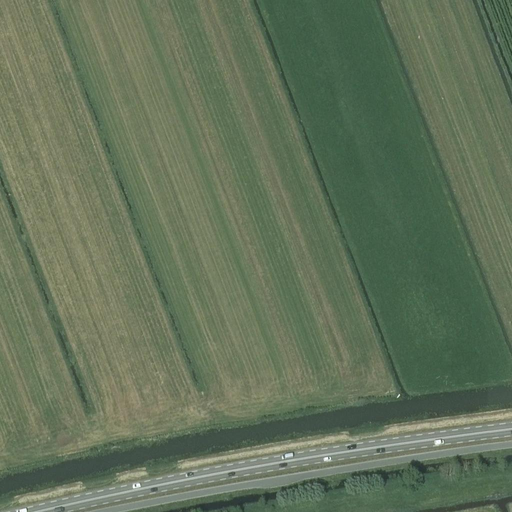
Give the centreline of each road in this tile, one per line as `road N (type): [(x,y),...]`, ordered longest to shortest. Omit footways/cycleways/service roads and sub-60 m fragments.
road 1 (primary): [(24,511),(319,451),(511,424)]
road 2 (unclassified): [(92,511),(281,473),(511,442)]
